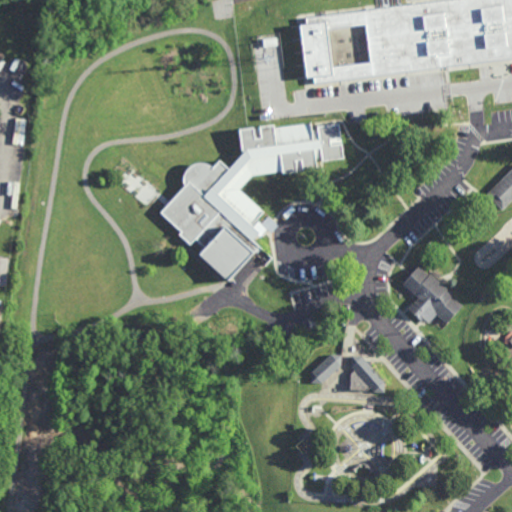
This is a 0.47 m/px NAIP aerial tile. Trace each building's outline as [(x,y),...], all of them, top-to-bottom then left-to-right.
[(511,0),(511,58),(313,82),(312,76),(307,77),(301,23),(308,22),(307,16),(422,2),(435,0),(511,0)] [(22,72),(16,69),(18,65),(15,64),(18,59),(27,63),(22,72)] [(317,128),(316,126),(338,123),(342,158),(321,161),(320,158),(315,159),(316,169),(282,173),(282,171),(252,175),(239,189),(264,212),(253,224),(254,226),(259,221),(261,223),(268,216),(278,226),(271,233),(267,229),(260,237),(258,234),(253,240),(260,246),(228,282),(199,255),(205,248),(196,239),(190,245),(179,234),(181,232),(160,212),(184,186),(183,182),(183,178),(185,171),(189,166),(196,163),(202,162),(204,162),(210,164),(213,166),(220,159),(229,168),(246,150),(242,150),(239,129),(274,124),(275,127),(311,122),(312,129),(317,128)] [(511,201),(503,210),(487,194),(511,169),(511,201)] [(429,276),(430,274),(454,295),(452,296),(463,306),(447,324),(436,315),(429,324),(423,319),(421,322),(407,310),(418,298),(402,284),(418,266),(429,276)] [(310,384),(310,373),(330,355),(341,356),(339,367),(321,384),(310,384)] [(384,383),(383,394),(373,393),(350,368),(351,357),(361,358),(384,383)] [(428,486),(424,482),(431,475),(435,479),(428,486)]
